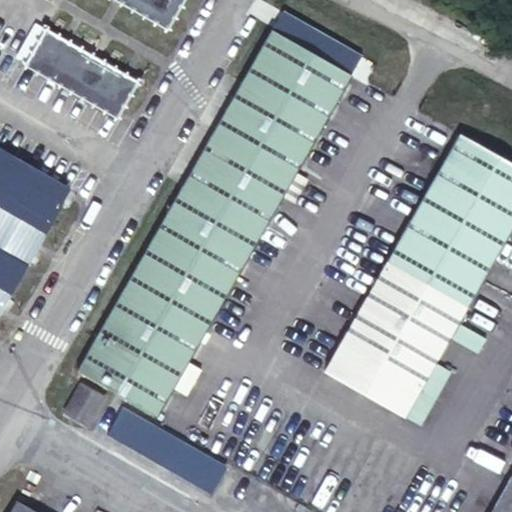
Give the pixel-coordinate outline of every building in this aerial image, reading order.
[(162,0),(111,0),(151,21),(162,0)] [(119,76),(38,30),(21,63),(102,105),(119,76)] [(340,89),(259,43),(79,392),(88,396),(74,425),(94,436),(110,407),(157,432),(340,89)] [(511,198),(511,180),(442,144),(312,381),(392,424),(511,198)] [(0,287),(47,202),(0,176),(0,287)] [(268,447),(255,479),(323,509),(337,477),(268,447)] [(511,511),(511,493),(501,511),(511,511)]
